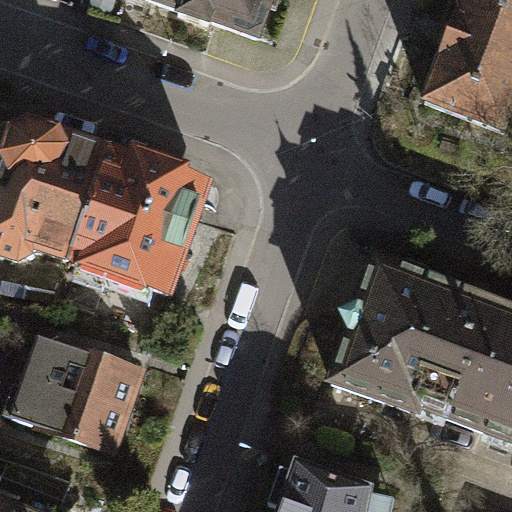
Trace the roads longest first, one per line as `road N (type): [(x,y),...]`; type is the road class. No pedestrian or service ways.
road 1 (residential): [(306,148),(184,511)]
road 2 (residential): [(306,148),(0,38)]
road 3 (residential): [(511,249),(402,208),(306,148)]
road 4 (residential): [(377,0),(306,148)]
